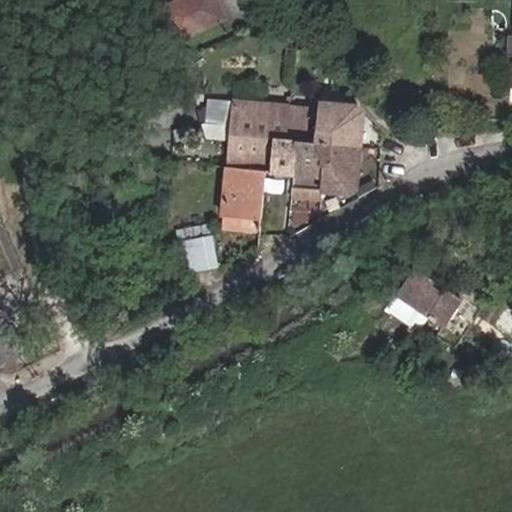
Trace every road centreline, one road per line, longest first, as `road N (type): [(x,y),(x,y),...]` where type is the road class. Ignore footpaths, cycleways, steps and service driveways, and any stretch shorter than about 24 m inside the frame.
road 1 (unclassified): [(511,154),(439,174),(269,267),(0,396)]
road 2 (track): [(92,346),(54,270),(43,212),(44,121),(75,78),(164,0)]
